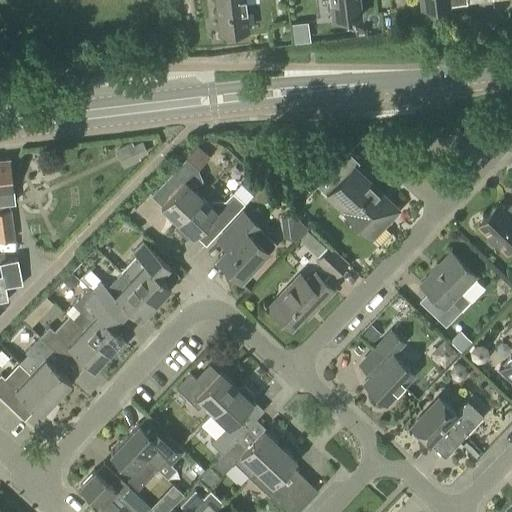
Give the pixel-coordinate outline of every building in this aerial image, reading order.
[(214,0),(219,33),(247,29),(243,0),(214,0)] [(328,0),(331,20),(360,16),(358,0),(328,0)] [(419,0),(421,9),(465,3),(465,0),(419,0)] [(139,157),(144,154),(147,153),(141,141),(133,145),(132,141),(114,150),(123,167),(140,159),(139,157)] [(207,146),(197,154),(207,167),(217,159),(207,146)] [(177,220),(201,195),(193,188),(202,180),(197,167),(185,156),(167,176),(177,186),(160,204),(177,220)] [(10,203),(13,203),(9,159),(0,159),(0,240),(13,239),(10,203)] [(396,208),(364,177),(352,166),(337,183),(328,174),(317,185),(370,235),(396,208)] [(64,184),(62,168),(43,171),(46,187),(64,184)] [(191,233),(192,235),(203,223),(215,235),(245,204),(232,192),(224,200),(211,200),(209,202),(201,195),(177,220),(177,221),(176,222),(175,226),(185,236),(190,234),(191,233)] [(511,205),(511,203),(503,211),(495,203),(476,223),(505,251),(511,243),(511,205)] [(262,228),(242,209),(219,234),(229,243),(216,257),(239,279),(267,250),(272,244),(258,231),(262,228)] [(295,240),(307,227),(294,214),(287,215),(289,235),(295,240)] [(129,278),(154,302),(170,285),(155,271),(165,261),(142,239),(131,251),(134,253),(135,266),(137,269),(129,278)] [(334,278),(348,262),(329,244),(315,260),(334,278)] [(0,275),(0,301),(7,300),(5,287),(21,284),(17,258),(4,260),(2,251),(0,251),(0,270),(1,275),(0,275)] [(472,277),(475,275),(450,251),(420,282),(444,306),(434,316),(445,326),(460,310),(450,300),(461,289),(471,299),(482,287),(472,277)] [(93,284),(104,277),(95,263),(84,270),(93,284)] [(168,271),(178,282),(187,273),(176,263),(168,271)] [(129,278),(121,271),(107,287),(100,280),(91,289),(90,289),(111,309),(120,300),(127,306),(139,318),(154,302),(129,278)] [(332,288),(315,272),(306,280),(299,273),(269,305),(291,326),(309,307),(312,310),(332,288)] [(90,289),(91,289),(88,286),(65,312),(68,315),(68,314),(107,351),(109,350),(110,351),(114,353),(124,342),(122,338),(121,337),(123,335),(111,324),(104,317),(111,309),(90,289)] [(31,326),(40,317),(32,309),(23,317),(31,326)] [(92,368),(107,351),(68,314),(68,315),(54,330),(49,326),(39,336),(63,357),(67,360),(75,352),(92,368)] [(386,401),(413,372),(392,352),(403,341),(391,330),(375,347),(385,357),(364,381),(386,401)] [(461,352),(471,341),(460,330),(449,340),(461,352)] [(511,379),(511,331),(507,337),(511,341),(511,356),(500,368),(511,379)] [(55,365),(63,357),(39,336),(25,352),(37,363),(29,372),(55,396),(70,380),(55,365)] [(0,364),(1,366),(9,357),(0,348),(0,364)] [(55,396),(29,372),(26,370),(17,379),(12,379),(9,375),(6,379),(0,372),(0,396),(9,405),(20,393),(40,412),(55,396)] [(213,411),(237,386),(220,370),(205,386),(189,371),(175,387),(197,408),(203,402),(212,411),(213,411)] [(222,453),(237,437),(236,437),(248,424),(238,415),(252,401),(251,399),(252,398),(253,394),(242,383),(238,385),(237,386),(213,411),(212,411),(200,423),(215,437),(210,442),(222,453)] [(456,413),(438,395),(410,425),(429,442),(437,434),(439,436),(447,435),(456,443),(482,415),(467,401),(456,413)] [(124,438),(157,469),(166,459),(171,464),(184,450),(165,433),(157,441),(138,423),(124,438)] [(249,476),(280,443),(263,428),(246,446),(237,437),(222,453),(211,464),(222,474),(234,461),(249,476)] [(137,489),(157,469),(124,438),(110,452),(133,474),(127,480),(137,489)] [(275,501),(301,474),(291,463),(295,458),(280,443),(249,476),(275,501)] [(98,511),(113,511),(119,507),(110,499),(117,491),(94,469),(80,484),(102,505),(97,511),(98,511)] [(301,474),(275,501),(287,511),(295,511),(317,489),(301,474)] [(155,511),(128,486),(118,498),(132,511),(155,511)] [(203,497),(194,489),(180,504),(187,511),(220,511),(216,509),(223,502),(209,490),(203,497)]
